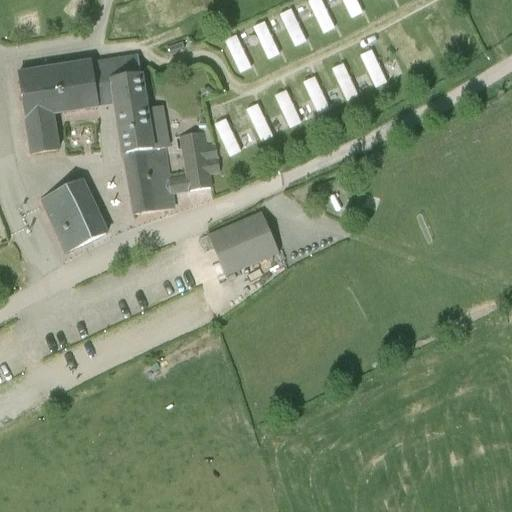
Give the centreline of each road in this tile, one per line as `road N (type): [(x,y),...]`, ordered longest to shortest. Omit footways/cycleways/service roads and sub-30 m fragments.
road 1 (unclassified): [(0,311),(280,179)]
road 2 (track): [(511,60),(280,179)]
road 3 (track): [(352,234),(511,294)]
